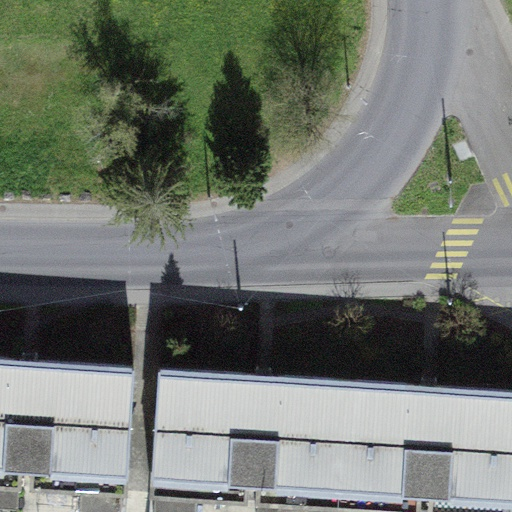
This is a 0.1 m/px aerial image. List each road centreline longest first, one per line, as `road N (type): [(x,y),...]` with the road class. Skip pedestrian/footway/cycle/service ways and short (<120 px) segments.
road 1 (tertiary): [(267,250),(347,196),(376,162),(421,69),(431,0)]
road 2 (tertiary): [(0,252),(267,250)]
road 3 (residential): [(267,250),(511,253)]
road 4 (residential): [(434,0),(511,153)]
